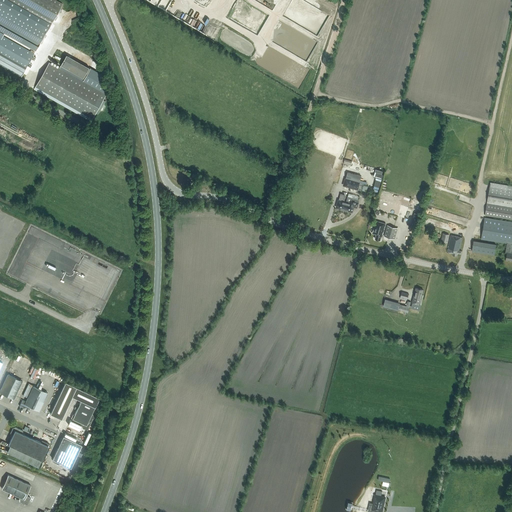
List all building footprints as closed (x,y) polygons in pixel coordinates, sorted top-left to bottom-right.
[(55,0),(0,0),(0,5),(46,33),(62,4),(55,0)] [(0,30),(36,51),(46,33),(0,5),(0,30)] [(0,64),(21,76),(27,66),(29,62),(31,59),(33,56),(34,54),(3,36),(4,34),(0,32),(0,64)] [(61,66),(66,69),(72,58),(67,55),(61,66)] [(49,62),(34,89),(91,121),(96,113),(103,100),(108,92),(101,74),(90,68),(84,80),(60,66),(59,68),(49,62)] [(345,178),(343,186),(358,190),(360,183),(360,182),(359,182),(361,176),(348,172),(346,178),(345,178)] [(485,215),(511,219),(511,185),(490,182),(485,215)] [(338,201),(336,208),(341,209),(340,210),(344,210),(346,201),(344,201),(346,195),(341,194),(340,195),(339,200),(338,200),(338,201)] [(346,201),(344,210),(347,211),(351,212),(353,207),(357,208),(359,200),(352,198),(353,195),(348,194),(346,202),(346,201)] [(505,253),(507,253),(506,260),(511,260),(511,222),(484,218),(481,239),(507,243),(505,253)] [(375,239),(381,241),(382,236),(386,223),(376,221),(372,233),(376,235),(375,239)] [(387,225),(384,236),(395,239),(398,228),(387,225)] [(443,233),(440,241),(447,243),(449,234),(443,233)] [(459,250),(462,237),(452,235),(451,235),(448,248),(447,252),(453,253),(452,254),(457,255),(457,253),(461,254),(461,251),(459,250)] [(496,244),(473,241),(472,251),(494,255),(496,244)] [(422,295),(424,290),(416,288),(412,303),(420,305),(423,295),(422,295)] [(409,293),(402,291),(400,298),(407,300),(409,293)] [(385,299),(383,306),(408,313),(411,302),(407,301),(406,306),(400,304),(400,303),(385,299)] [(8,374),(0,390),(0,392),(14,399),(22,381),(8,374)] [(93,415),(92,414),(99,397),(65,381),(50,413),(61,419),(72,396),(81,400),(73,419),(83,423),(82,425),(83,428),(87,430),(93,418),(94,418),(93,415)] [(26,401),(23,400),(20,406),(24,408),(26,407),(30,409),(31,407),(39,411),(48,393),(33,386),(26,401)] [(23,431),(15,427),(13,428),(11,433),(13,434),(8,444),(10,445),(7,452),(38,467),(41,460),(48,446),(22,433),(23,431)] [(53,459),(71,468),(82,445),(63,436),(62,439),(61,438),(60,440),(61,441),(53,459)] [(31,485),(8,475),(2,489),(20,497),(19,500),(27,505),(31,498),(26,496),(31,485)] [(382,511),(386,496),(375,494),(371,510),(381,511),(382,511)]
